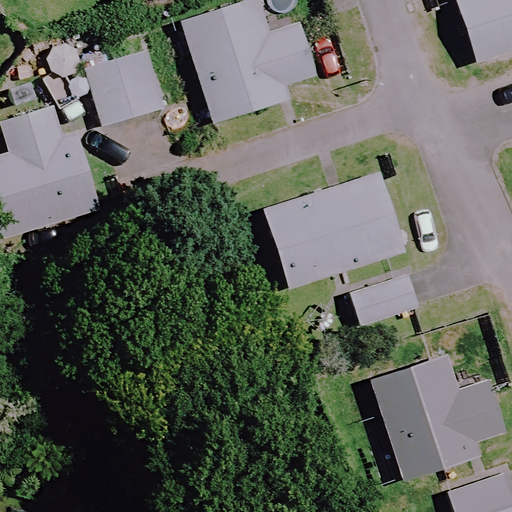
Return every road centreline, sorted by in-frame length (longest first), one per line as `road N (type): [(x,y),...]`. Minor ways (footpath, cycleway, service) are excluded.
road 1 (residential): [(415,86),(382,115),(206,172)]
road 2 (residential): [(415,86),(511,273)]
